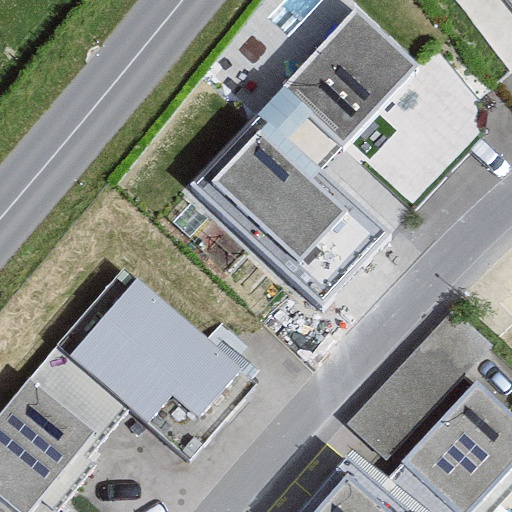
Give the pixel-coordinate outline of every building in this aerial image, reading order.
[(465,0),(511,53),(511,0),(508,0),(508,1),(506,0),(465,0)] [(412,62),(356,12),(289,85),(344,136),(412,62)] [(378,227),(260,119),(204,179),(323,287),(378,227)] [(235,363),(139,279),(76,351),(148,412),(173,383),(198,405),(235,363)] [(89,427),(30,379),(0,416),(0,484),(26,505),(89,427)] [(511,456),(511,415),(477,384),(410,457),(465,507),(511,456)] [(409,511),(347,459),(301,511),(409,511)]
